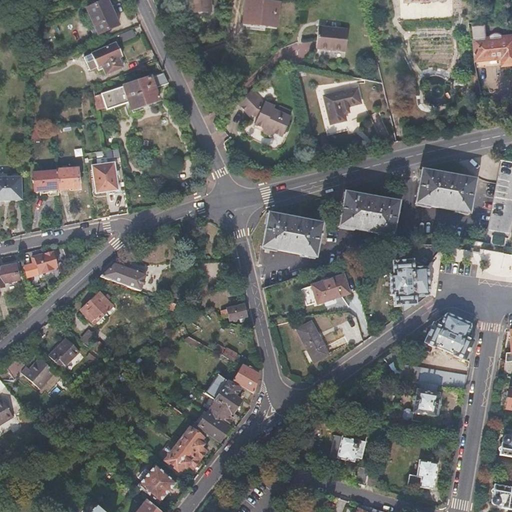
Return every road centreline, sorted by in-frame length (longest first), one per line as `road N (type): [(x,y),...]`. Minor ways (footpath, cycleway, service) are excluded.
road 1 (residential): [(281,398),(308,396),(451,296),(494,296)]
road 2 (residential): [(139,0),(231,201)]
road 3 (residential): [(494,296),(458,511)]
road 4 (residential): [(281,398),(231,201)]
road 5 (primary): [(407,159),(231,201)]
road 6 (primary): [(136,233),(0,350)]
road 7 (residential): [(259,511),(288,481),(410,511)]
road 8 (residential): [(407,159),(367,0)]
road 9 (residential): [(185,511),(281,398)]
road 10 (residential): [(0,250),(119,223),(136,233)]
